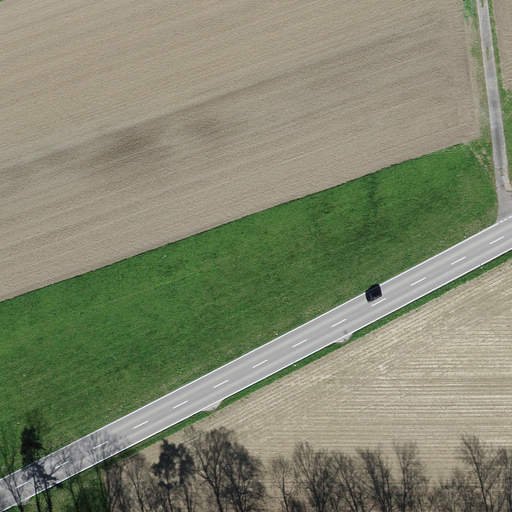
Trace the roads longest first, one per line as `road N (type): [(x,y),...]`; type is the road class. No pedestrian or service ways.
road 1 (secondary): [(0,494),(511,233)]
road 2 (track): [(510,234),(480,0)]
